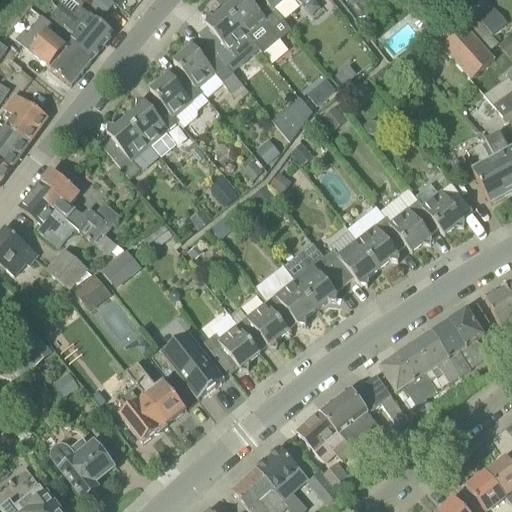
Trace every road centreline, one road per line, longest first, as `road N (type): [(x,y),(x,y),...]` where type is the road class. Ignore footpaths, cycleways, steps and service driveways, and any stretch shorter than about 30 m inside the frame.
road 1 (residential): [(161,511),(277,408),(511,253)]
road 2 (unclassified): [(0,208),(169,0)]
road 3 (residential): [(371,511),(511,389)]
